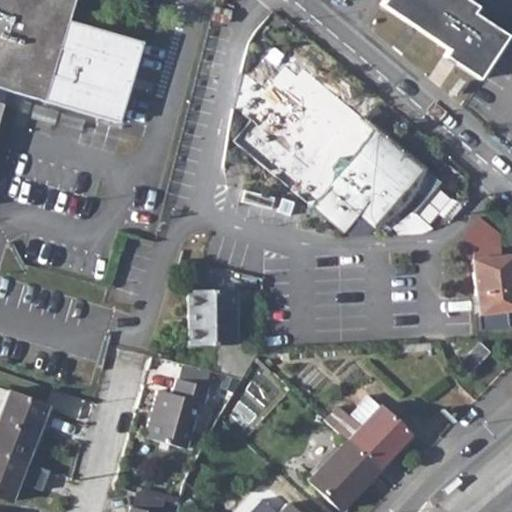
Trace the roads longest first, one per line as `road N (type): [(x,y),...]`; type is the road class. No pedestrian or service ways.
road 1 (tertiary): [(306,0),(511,172)]
road 2 (residential): [(91,511),(127,366)]
road 3 (tertiary): [(511,418),(406,511)]
